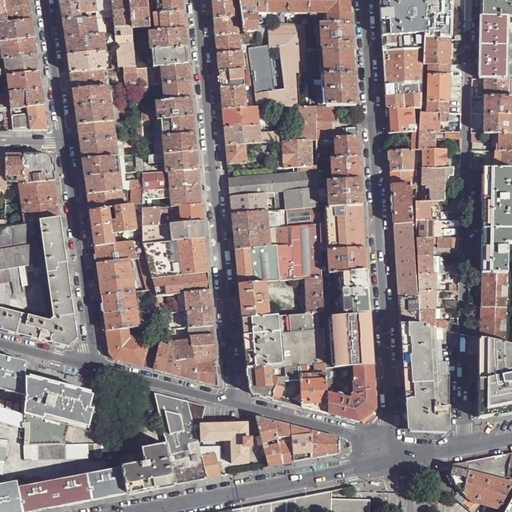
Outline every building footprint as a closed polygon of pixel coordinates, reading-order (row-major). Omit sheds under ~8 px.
[(29,0),(4,0),(7,23),(33,20),(30,4),(29,0)] [(63,22),(81,19),(80,14),(77,0),(60,0),(61,8),(63,22)] [(77,0),(80,14),(97,12),(95,0),(77,0)] [(95,0),(97,12),(98,17),(104,16),(114,15),(112,0),(95,0)] [(112,0),(114,15),(115,27),(132,26),(129,0),(112,0)] [(129,0),(132,26),(132,29),(149,26),(148,13),(147,0),(129,0)] [(156,0),(147,0),(148,13),(153,13),(152,1),(156,0)] [(182,0),(156,0),(157,13),(183,11),(182,0)] [(214,19),(235,17),(234,10),(232,0),(212,3),(213,13),(214,19)] [(238,0),(232,0),(234,10),(241,10),(238,0)] [(238,0),(241,10),(241,16),(244,31),(258,31),(258,14),(267,14),(267,0),(238,0)] [(267,0),(267,14),(285,14),(290,14),(308,14),(307,0),(267,0)] [(307,0),(308,14),(326,15),(327,16),(327,24),(351,24),(350,8),(349,0),(307,0)] [(380,17),(386,108),(414,108),(421,109),(423,65),(424,40),(426,0),(381,0),(379,2),(380,17)] [(426,0),(424,40),(451,41),(451,0),(426,0)] [(511,0),(482,0),(483,17),(507,17),(511,17),(511,0)] [(184,16),(183,11),(157,13),(154,13),(155,31),(185,29),(184,16)] [(106,33),(104,16),(98,17),(95,18),(98,34),(104,33),(106,33)] [(216,36),(238,34),(235,17),(214,19),(215,32),(216,36)] [(483,17),(480,17),(480,32),(480,62),(479,79),(484,79),(506,80),(507,17),(483,17)] [(65,38),(98,34),(95,18),(81,19),(63,22),(65,33),(65,38)] [(33,24),(33,20),(7,23),(1,24),(0,24),(0,39),(0,42),(35,37),(33,24)] [(269,24),(269,47),(276,104),(276,105),(276,107),(298,106),(297,74),(308,74),(306,49),(305,24),(269,24)] [(351,33),(351,24),(327,24),(320,24),(322,49),(352,49),(351,33)] [(132,26),(115,27),(115,32),(116,40),(117,49),(117,55),(135,54),(132,32),(132,29),(132,26)] [(185,35),(185,29),(155,31),(150,31),(149,31),(150,49),(153,48),(187,46),(185,35)] [(67,49),(68,55),(104,51),(106,51),(104,33),(98,34),(65,38),(67,49)] [(217,54),(241,51),(238,34),(216,36),(216,46),(217,54)] [(36,44),(35,37),(0,42),(3,59),(5,58),(37,55),(36,44)] [(451,41),(424,40),(423,65),(428,65),(450,65),(451,41)] [(187,53),(187,46),(153,48),(155,66),(161,65),(188,64),(187,53)] [(276,104),(269,47),(249,50),(256,105),(276,105),(276,104)] [(353,60),(352,49),(322,49),(323,52),(324,74),(354,74),(353,60)] [(69,66),(70,73),(102,69),(106,68),(104,51),(68,55),(69,66)] [(219,71),(243,69),(242,51),(241,51),(217,54),(218,64),(219,71)] [(135,54),(117,55),(118,67),(122,66),(136,65),(135,54)] [(38,61),(37,55),(5,58),(7,76),(40,72),(38,61)] [(189,71),(188,64),(161,65),(162,83),(190,81),(189,71)] [(124,84),(137,82),(136,67),(136,65),(122,66),(124,84)] [(450,65),(428,65),(427,114),(440,114),(448,114),(450,65)] [(124,84),(122,66),(118,67),(116,67),(117,85),(124,84)] [(146,67),(136,67),(137,82),(138,85),(148,84),(146,67)] [(104,86),(102,69),(70,73),(72,84),(73,90),(104,86)] [(220,89),(244,86),(243,69),(219,71),(220,82),(220,89)] [(40,72),(7,76),(9,93),(10,93),(42,90),(41,80),(40,72)] [(298,106),(310,106),(309,74),(308,74),(297,74),(298,106)] [(354,74),(324,74),(325,105),(326,105),(335,105),(339,105),(356,104),(355,87),(354,74)] [(0,94),(9,93),(7,76),(0,76),(0,94)] [(506,80),(484,79),(484,97),(508,97),(508,80),(506,80)] [(190,86),(190,81),(162,83),(164,101),(191,99),(190,86)] [(148,84),(138,85),(138,93),(139,100),(139,102),(150,102),(150,98),(149,89),(148,84)] [(117,102),(115,85),(108,86),(110,103),(117,102)] [(75,108),(110,103),(108,86),(104,86),(73,90),(74,103),(75,108)] [(222,108),(246,107),(244,86),(220,89),(221,102),(222,108)] [(43,96),(42,90),(10,93),(11,105),(11,108),(28,108),(45,107),(43,96)] [(0,94),(0,104),(6,105),(11,105),(10,93),(9,93),(0,94)] [(128,101),(139,100),(138,93),(127,94),(128,101)] [(511,97),(508,97),(484,97),(484,114),(511,115),(511,114),(511,97)] [(192,105),(191,99),(164,101),(160,101),(155,101),(156,111),(157,118),(160,118),(193,115),(192,105)] [(77,125),(112,120),(111,109),(110,103),(75,108),(77,120),(77,125)] [(298,106),(300,140),(316,139),(316,137),(314,108),(314,106),(310,106),(298,106)] [(46,118),(45,107),(28,108),(31,130),(48,130),(46,118)] [(224,127),(259,125),(257,107),(246,107),(222,108),(223,120),(224,127)] [(316,137),(334,137),(333,107),(314,108),(316,137)] [(31,130),(28,108),(11,108),(12,112),(13,130),(31,130)] [(112,120),(120,119),(118,108),(111,109),(112,120)] [(414,108),(386,108),(387,125),(388,134),(415,132),(414,108)] [(156,111),(140,112),(141,116),(141,120),(146,119),(157,118),(156,111)] [(13,130),(12,112),(6,112),(4,112),(6,130),(9,130),(13,130)] [(427,114),(420,114),(419,132),(435,132),(439,132),(439,130),(440,121),(440,114),(427,114)] [(448,114),(440,114),(440,121),(439,130),(448,130),(448,114)] [(511,115),(484,114),(483,134),(493,134),(498,134),(511,134),(511,115)] [(193,121),(193,115),(160,118),(162,136),(194,133),(193,121)] [(79,135),(80,142),(115,139),(112,120),(77,125),(79,135)] [(278,124),(259,125),(260,142),(277,142),(280,142),(278,124)] [(283,141),(287,141),(286,124),(278,124),(280,142),(283,141)] [(225,137),(225,145),(245,143),(260,142),(259,125),(224,127),(225,137)] [(358,137),(358,128),(347,128),(347,133),(342,134),(342,138),(358,137)] [(435,132),(419,132),(418,150),(423,150),(434,150),(435,132)] [(195,139),(194,133),(162,136),(163,154),(196,151),(195,139)] [(511,151),(511,134),(498,134),(498,143),(498,151),(500,151),(511,151)] [(162,136),(154,137),(156,155),(163,154),(162,136)] [(359,145),(358,137),(342,138),(335,138),(335,147),(335,159),(359,157),(359,145)] [(321,139),(322,148),(335,147),(335,138),(321,139)] [(82,160),(117,156),(115,139),(80,142),(81,153),(82,160)] [(283,141),(285,168),(294,167),(312,166),(310,140),(300,140),(287,141),(283,141)] [(227,158),(227,165),(248,164),(245,143),(225,145),(227,158)] [(413,150),(389,152),(390,164),(390,171),(412,170),(413,150)] [(434,150),(423,150),(423,167),(444,167),(445,167),(445,150),(434,150)] [(197,157),(196,151),(163,154),(164,161),(165,172),(168,172),(198,169),(197,157)] [(511,151),(500,151),(499,169),(511,168),(511,151)] [(164,161),(163,154),(156,155),(149,155),(149,162),(164,161)] [(6,155),(6,180),(18,180),(25,179),(24,155),(13,155),(6,155)] [(53,167),(52,159),(47,155),(24,155),(25,179),(25,183),(55,180),(53,167)] [(85,177),(119,174),(117,156),(82,160),(84,171),(85,177)] [(125,156),(117,156),(119,174),(126,174),(127,173),(125,156)] [(360,167),(359,157),(335,159),(331,159),(332,182),(361,180),(360,167)] [(423,167),(422,167),(422,184),(426,185),(430,185),(430,201),(431,201),(438,201),(444,201),(444,191),(444,179),(444,176),(444,167),(423,167)] [(445,167),(444,167),(444,176),(452,176),(452,168),(445,167)] [(511,168),(499,169),(483,168),(483,179),(482,244),(481,274),(507,275),(508,244),(511,244),(511,168)] [(199,174),(198,169),(168,172),(170,189),(200,186),(199,174)] [(391,180),(391,186),(408,185),(408,175),(411,175),(417,175),(417,170),(412,170),(390,171),(391,180)] [(230,197),(266,194),(275,193),(275,194),(284,193),(286,210),(319,208),(317,172),(295,174),(229,179),(230,197)] [(158,190),(157,173),(143,174),(143,190),(143,191),(158,190)] [(86,188),(87,194),(122,192),(119,174),(85,177),(86,188)] [(56,188),(55,180),(25,183),(19,184),(22,203),(58,199),(56,188)] [(362,192),(361,180),(332,182),(327,182),(329,207),(363,205),(362,192)] [(408,185),(391,186),(392,208),(394,225),(412,224),(412,215),(408,214),(408,210),(412,209),(410,190),(409,185),(408,185)] [(200,194),(200,186),(170,189),(171,197),(172,206),(176,206),(181,205),(201,203),(200,194)] [(167,197),(166,189),(158,190),(143,191),(143,200),(167,197)] [(143,190),(131,191),(132,206),(135,206),(143,204),(143,200),(143,191),(143,190)] [(89,207),(90,212),(124,207),(123,199),(122,196),(122,192),(87,194),(89,207)] [(232,211),(232,215),(268,212),(266,198),(268,197),(268,198),(276,198),(275,194),(275,193),(266,194),(230,197),(232,211)] [(59,205),(58,199),(22,203),(25,222),(27,222),(34,221),(40,220),(60,217),(59,205)] [(426,201),(416,201),(416,203),(417,219),(430,219),(431,201),(430,201),(426,201)] [(432,219),(438,219),(438,201),(431,201),(430,219),(432,219)] [(182,220),(182,223),(203,221),(202,209),(201,203),(181,205),(182,220)] [(143,204),(135,206),(135,210),(139,210),(138,222),(139,233),(143,233),(143,227),(143,209),(143,204)] [(365,239),(364,226),(364,218),(363,205),(329,207),(325,207),(326,224),(326,233),(327,251),(328,251),(365,248),(365,239)] [(95,247),(114,244),(112,231),(118,230),(118,233),(136,231),(132,206),(124,207),(90,212),(91,221),(94,241),(95,247)] [(143,209),(143,227),(160,225),(160,208),(143,209)] [(320,225),(319,208),(286,210),(277,211),(268,212),(269,229),(320,225)] [(233,225),(234,232),(269,229),(268,212),(232,215),(233,225)] [(46,266),(67,263),(62,230),(60,217),(40,220),(46,266)] [(430,219),(417,219),(417,224),(417,237),(433,238),(432,219),(430,219)] [(34,221),(27,222),(29,235),(36,234),(34,221)] [(204,227),(203,221),(182,223),(167,225),(167,242),(178,241),(205,239),(204,227)] [(0,269),(9,268),(19,266),(32,264),(33,264),(29,235),(27,222),(25,222),(17,223),(6,225),(0,226),(0,269)] [(412,224),(394,225),(395,253),(396,268),(398,290),(398,298),(417,297),(417,296),(412,224)] [(162,243),(162,225),(160,225),(143,227),(143,233),(143,241),(143,245),(162,243)] [(269,229),(270,247),(235,250),(237,270),(238,275),(239,285),(265,283),(305,279),(321,278),(320,252),(320,233),(320,225),(269,229)] [(235,243),(235,250),(270,247),(269,229),(234,232),(235,243)] [(433,238),(417,237),(418,256),(433,256),(433,238)] [(459,238),(437,238),(437,247),(459,247),(459,244),(459,238)] [(205,239),(178,241),(181,276),(208,274),(207,268),(206,251),(205,239)] [(181,276),(178,241),(167,242),(162,243),(143,245),(145,255),(146,258),(152,279),(181,276)] [(96,257),(97,264),(129,260),(135,259),(135,256),(133,245),(132,242),(119,244),(114,244),(95,247),(96,257)] [(367,271),(366,263),(366,257),(365,248),(328,251),(329,273),(340,273),(367,271)] [(433,256),(418,256),(418,273),(433,273),(433,256)] [(433,256),(433,273),(436,273),(458,274),(458,266),(439,265),(439,256),(433,256)] [(146,258),(138,259),(146,291),(149,290),(154,290),(152,279),(146,258)] [(101,296),(134,292),(129,260),(97,264),(100,284),(101,296)] [(32,264),(19,266),(20,273),(26,272),(33,271),(32,264)] [(0,269),(0,282),(11,281),(9,268),(0,269)] [(343,315),(369,314),(368,283),(367,271),(340,273),(343,315)] [(68,272),(47,274),(49,289),(53,317),(48,322),(0,309),(0,330),(68,348),(78,340),(72,302),(68,272)] [(22,286),(28,285),(26,272),(20,273),(22,286)] [(433,273),(418,273),(419,290),(435,291),(436,273),(433,273)] [(209,282),(208,274),(181,276),(152,279),(154,290),(156,297),(162,296),(185,293),(209,290),(209,282)] [(507,275),(481,274),(481,307),(507,308),(507,275)] [(321,278),(305,279),(307,314),(319,313),(323,313),(321,278)] [(240,296),(266,294),(265,283),(239,285),(240,296)] [(49,289),(46,290),(49,318),(0,305),(0,309),(48,322),(53,317),(49,289)] [(149,290),(152,307),(153,307),(159,307),(156,297),(154,290),(149,290)] [(210,299),(209,290),(185,293),(187,311),(211,308),(210,299)] [(435,291),(419,290),(419,296),(419,308),(435,309),(435,291)] [(104,314),(136,310),(134,292),(101,296),(103,309),(104,314)] [(242,319),(269,317),(267,303),(267,297),(266,294),(240,296),(240,302),(240,303),(242,319)] [(162,296),(156,297),(159,307),(161,314),(166,313),(162,296)] [(417,297),(398,298),(400,323),(420,324),(419,308),(419,296),(417,296),(417,297)] [(158,325),(164,324),(161,314),(159,307),(153,307),(158,325)] [(507,308),(481,307),(480,338),(481,339),(506,345),(506,332),(495,331),(495,322),(506,322),(507,308)] [(211,308),(187,311),(188,328),(189,328),(212,325),(212,316),(211,308)] [(435,309),(419,308),(420,324),(424,325),(434,327),(434,321),(440,322),(440,309),(435,309)] [(105,325),(106,331),(128,329),(139,327),(136,310),(104,314),(105,325)] [(166,313),(161,314),(164,324),(166,331),(171,330),(166,313)] [(278,317),(279,333),(320,330),(319,313),(307,314),(278,317)] [(353,366),(373,365),(371,337),(369,314),(343,315),(323,316),(324,330),(325,364),(325,368),(353,366)] [(243,331),(243,336),(278,334),(279,333),(278,317),(269,317),(242,319),(243,331)] [(440,322),(434,321),(434,327),(440,329),(446,330),(446,323),(446,322),(440,322)] [(420,324),(400,323),(402,363),(407,430),(408,430),(408,431),(412,431),(433,431),(439,432),(449,423),(449,407),(430,408),(424,325),(420,324)] [(458,323),(446,323),(446,330),(450,331),(457,333),(458,323)] [(214,345),(212,325),(189,328),(191,341),(192,347),(214,345)] [(450,374),(437,375),(434,334),(434,327),(424,325),(430,408),(449,407),(450,374)] [(440,329),(434,327),(434,334),(437,375),(450,374),(450,362),(442,363),(440,329)] [(108,342),(109,354),(115,360),(131,364),(153,370),(160,345),(129,337),(128,329),(106,331),(108,342)] [(325,364),(324,330),(320,330),(279,333),(278,334),(281,368),(325,364)] [(278,334),(243,336),(246,369),(269,367),(270,369),(281,368),(278,334)] [(511,346),(506,345),(481,339),(480,353),(483,354),(482,381),(480,381),(479,411),(482,411),(482,417),(511,410),(511,346)] [(197,381),(192,347),(191,341),(170,345),(171,349),(179,376),(194,380),(197,381)] [(170,374),(179,376),(171,349),(160,345),(153,370),(170,374)] [(217,375),(214,345),(192,347),(197,381),(218,386),(217,375)] [(3,357),(0,356),(0,389),(27,397),(27,379),(27,363),(3,357)] [(289,405),(301,408),(300,376),(325,375),(325,368),(325,364),(281,368),(270,369),(270,378),(277,380),(271,400),(289,405)] [(373,365),(353,366),(355,388),(354,388),(354,395),(348,400),(342,399),(326,395),(327,415),(342,418),(358,422),(375,409),(375,403),(373,365)] [(353,366),(325,368),(325,375),(326,395),(342,399),(348,400),(354,395),(354,388),(355,388),(353,366)] [(246,369),(248,386),(256,396),(263,398),(271,400),(277,380),(270,378),(270,369),(269,367),(246,369)] [(300,376),(301,408),(319,413),(327,415),(326,395),(325,375),(300,376)] [(25,416),(27,416),(39,419),(40,416),(72,425),(91,429),(96,411),(92,410),(95,396),(27,379),(27,397),(26,401),(25,414),(25,416)] [(165,436),(167,444),(176,485),(189,482),(207,479),(201,455),(200,453),(199,450),(192,421),(187,401),(154,393),(163,429),(164,436),(165,436)] [(202,421),(202,403),(187,399),(187,401),(192,421),(202,421)] [(0,422),(22,428),(23,414),(20,413),(18,412),(13,411),(11,410),(5,409),(3,408),(0,407),(0,422)] [(255,417),(246,415),(247,423),(248,423),(248,434),(259,434),(255,417)] [(23,447),(67,445),(72,425),(40,416),(39,419),(27,416),(25,429),(23,447)] [(263,419),(255,417),(259,434),(260,436),(263,445),(269,467),(271,466),(282,464),(278,445),(274,422),(263,419)] [(290,426),(274,422),(278,445),(292,443),(290,426)] [(200,442),(224,442),(224,447),(231,447),(231,464),(249,463),(248,447),(251,447),(251,439),(248,439),(248,434),(248,423),(247,423),(200,424),(200,442)] [(290,426),(292,443),(294,462),(300,461),(311,459),(311,431),(290,426)] [(339,453),(339,439),(326,435),(311,431),(311,459),(324,456),(339,453)] [(117,437),(101,438),(101,444),(101,452),(102,452),(119,452),(117,437)] [(294,462),(292,443),(278,445),(282,464),(285,464),(294,462)] [(24,461),(102,458),(102,452),(101,452),(101,444),(67,445),(23,447),(24,461)] [(125,495),(148,490),(156,489),(176,485),(167,444),(142,449),(145,462),(141,463),(141,462),(121,467),(121,469),(125,495)] [(142,449),(119,454),(120,458),(121,467),(141,462),(141,463),(145,462),(142,449)] [(220,476),(214,452),(201,455),(207,479),(212,478),(220,476)] [(511,456),(483,462),(452,468),(511,483),(511,456)] [(449,477),(452,468),(443,469),(438,476),(438,492),(438,496),(452,496),(453,488),(449,477)] [(511,486),(511,483),(452,468),(449,477),(453,488),(472,503),(476,506),(477,505),(478,505),(499,510),(511,486)] [(86,476),(91,501),(103,499),(125,495),(121,469),(117,470),(86,476)] [(91,501),(86,476),(18,489),(22,511),(33,511),(46,510),(74,504),(91,501)] [(0,511),(22,511),(18,489),(17,483),(0,485),(0,511)] [(467,509),(472,503),(453,488),(452,496),(467,509)] [(369,511),(370,500),(332,499),(332,492),(232,511),(231,511),(369,511)] [(467,509),(470,511),(472,511),(478,505),(477,505),(476,506),(472,503),(467,509)]
